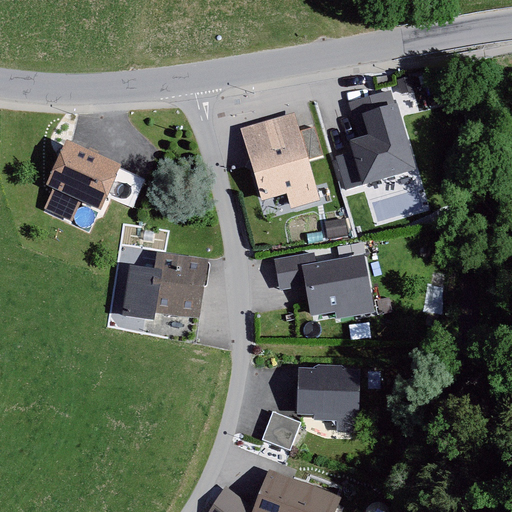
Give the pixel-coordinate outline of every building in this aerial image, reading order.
[(327,93),(349,181),(402,167),(379,79),(327,93)] [(287,105),(231,119),(250,196),(272,190),(275,204),(310,195),(287,105)] [(122,159),(73,135),(52,179),(100,203),(122,159)] [(288,278),(296,315),(361,300),(349,246),(334,249),(329,225),(254,241),(263,284),(288,278)] [(209,256),(160,248),(150,309),(199,317),(209,256)] [(314,423),(342,423),(343,355),(280,354),(279,406),(314,406),(314,423)] [(291,448),(302,419),(274,408),(262,437),(291,448)] [(310,511),(321,486),(248,457),(226,511),(310,511)]
